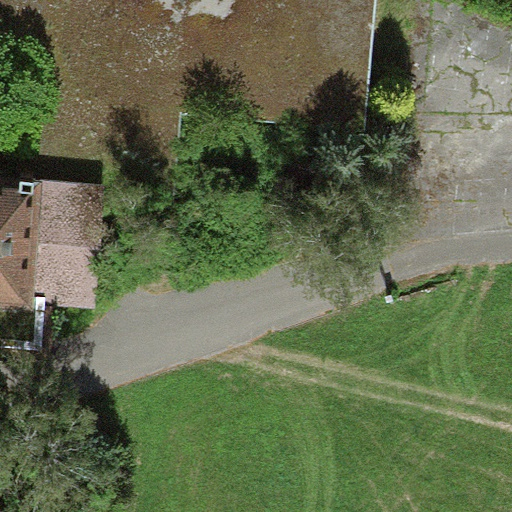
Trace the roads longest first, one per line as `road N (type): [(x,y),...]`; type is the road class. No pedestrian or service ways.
road 1 (residential): [(511,255),(357,277),(72,371),(0,374)]
road 2 (track): [(183,335),(511,427)]
